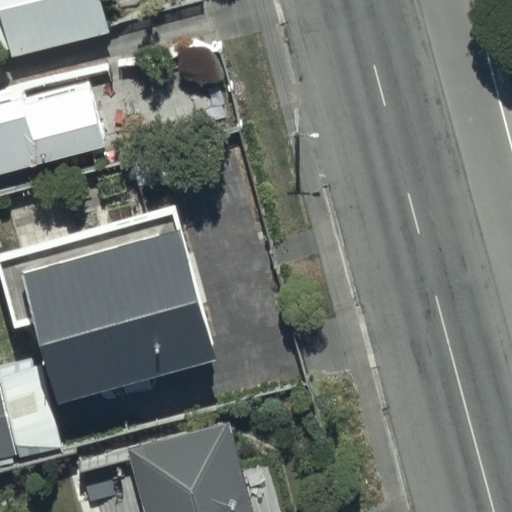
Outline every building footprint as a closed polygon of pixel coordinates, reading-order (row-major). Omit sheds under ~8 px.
[(106,22),(99,0),(0,0),(0,41),(7,40),(9,49),(106,22)] [(0,165),(103,139),(88,79),(25,95),(20,78),(0,82),(0,165)] [(43,384),(50,382),(212,334),(171,192),(0,242),(0,275),(12,315),(29,310),(35,328),(0,337),(0,447),(15,443),(17,448),(58,436),(43,384)] [(257,511),(227,401),(124,429),(146,511),(257,511)] [(0,458),(0,511),(22,511),(10,456),(0,458)]
